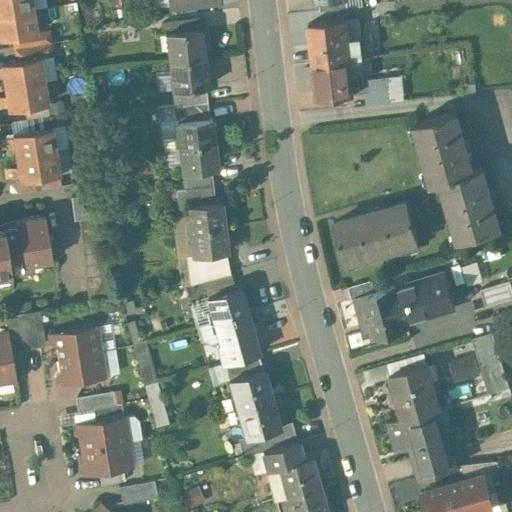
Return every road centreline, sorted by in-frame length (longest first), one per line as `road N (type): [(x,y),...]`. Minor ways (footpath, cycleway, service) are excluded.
road 1 (residential): [(377,511),(290,215),(264,0)]
road 2 (residential): [(26,507),(12,419),(43,415),(56,498)]
